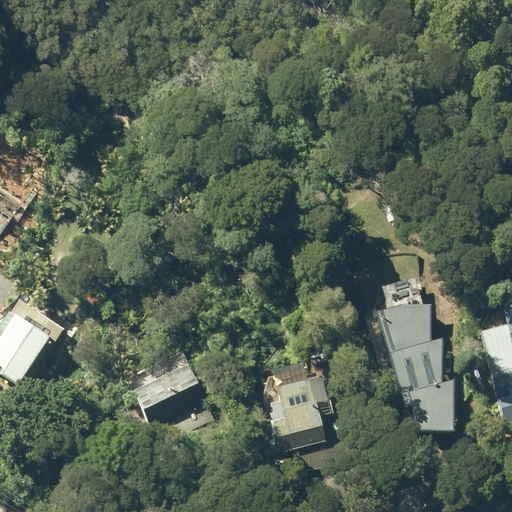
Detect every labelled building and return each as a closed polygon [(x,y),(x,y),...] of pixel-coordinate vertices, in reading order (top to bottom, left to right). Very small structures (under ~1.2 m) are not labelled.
[(426,431),(458,432),(458,384),(446,384),(446,369),(423,299),(380,313),(411,407),(418,405),(426,431)] [(511,329),(483,337),(508,425),(511,423),(511,310),(508,311),(511,327),(511,329)] [(0,330),(0,374),(21,388),(55,338),(12,312),(0,330)] [(173,423),(181,437),(212,422),(198,394),(205,391),(185,354),(138,380),(144,392),(137,397),(155,432),(173,423)] [(297,462),(300,475),(356,460),(344,417),(324,421),(321,406),(330,404),(323,378),(280,388),(284,403),(275,404),(278,415),(274,416),(285,464),(297,462)]
